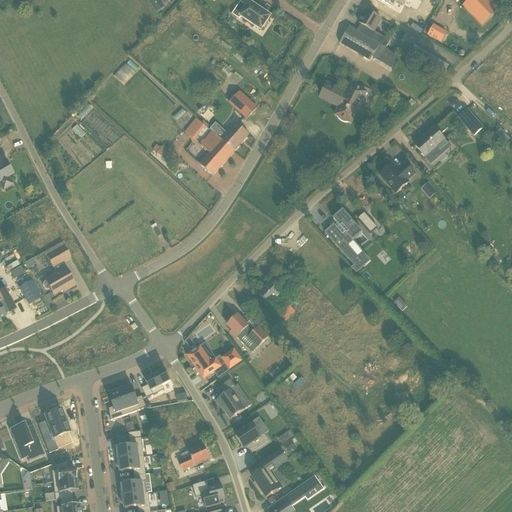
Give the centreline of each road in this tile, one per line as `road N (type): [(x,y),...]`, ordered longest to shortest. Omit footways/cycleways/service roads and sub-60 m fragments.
road 1 (unclassified): [(164,346),(308,204),(511,24)]
road 2 (unclassified): [(121,284),(200,238),(324,32)]
road 3 (unclassified): [(111,289),(0,87)]
road 4 (unclassified): [(247,511),(209,417),(164,346)]
road 5 (residential): [(102,511),(84,377)]
road 6 (unclassified): [(0,344),(111,289)]
